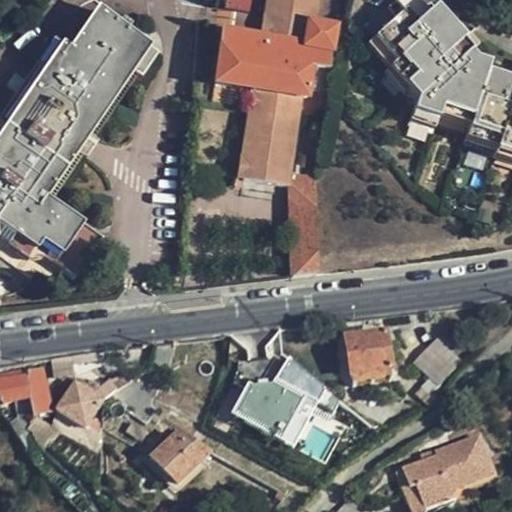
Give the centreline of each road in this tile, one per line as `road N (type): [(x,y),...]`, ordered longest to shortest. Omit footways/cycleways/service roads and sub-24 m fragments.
road 1 (tertiary): [(0,350),(511,279)]
road 2 (residential): [(320,511),(357,471),(511,346)]
